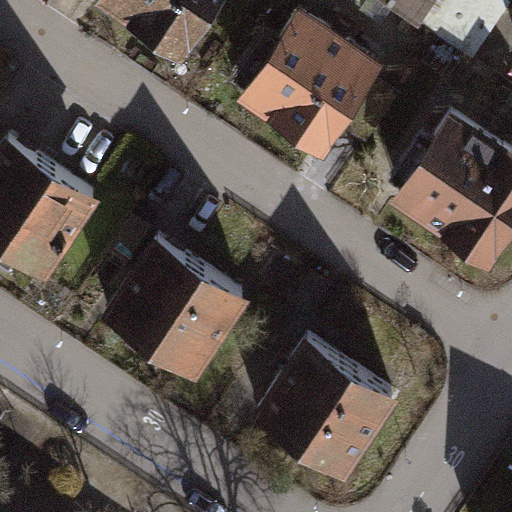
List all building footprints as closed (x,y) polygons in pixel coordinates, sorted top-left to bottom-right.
[(196,0),(123,0),(176,33),(196,0)] [(376,46),(307,0),(282,0),(233,74),(318,132),(376,46)] [(405,0),(428,16),(447,29),(473,47),(501,5),(493,0),(405,0)] [(447,29),(428,16),(416,33),(435,45),(447,29)] [(511,211),(511,130),(449,89),(387,181),(488,248),(511,211)] [(86,179),(0,123),(0,230),(36,254),(86,179)] [(140,213),(124,201),(99,239),(116,250),(140,213)] [(240,277),(144,214),(90,297),(185,360),(240,277)] [(389,380),(296,319),(246,395),(338,456),(389,380)]
